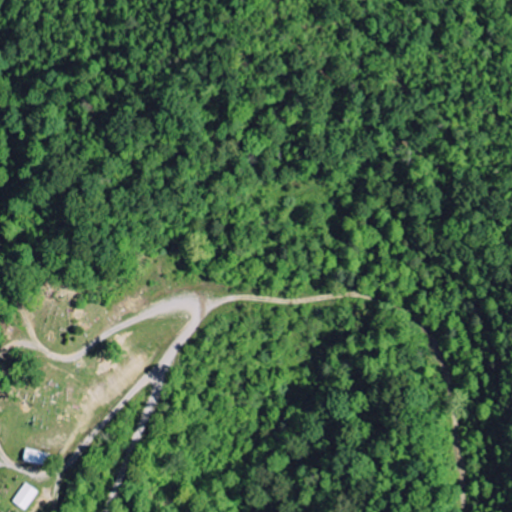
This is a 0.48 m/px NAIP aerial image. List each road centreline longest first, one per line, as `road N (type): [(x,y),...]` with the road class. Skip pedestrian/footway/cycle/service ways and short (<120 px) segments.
road 1 (residential): [(107,511),(164,367),(203,313),(195,307),(116,324),(72,358),(44,347)]
road 2 (residential): [(164,367),(40,480)]
